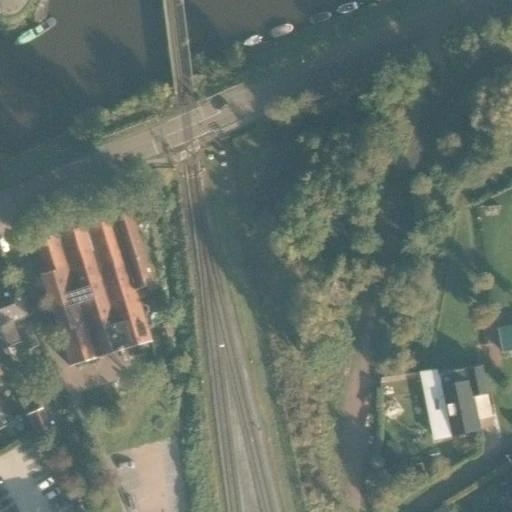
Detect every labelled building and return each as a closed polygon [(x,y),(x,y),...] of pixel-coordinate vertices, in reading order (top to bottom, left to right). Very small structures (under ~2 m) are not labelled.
[(110,219),(126,270),(132,291),(150,286),(129,213),(110,219)] [(99,279),(126,270),(110,219),(29,244),(39,276),(92,259),(99,279)] [(39,276),(57,334),(110,317),(99,279),(92,259),(39,276)] [(126,270),(99,279),(110,317),(57,334),(67,367),(148,342),(132,291),(126,270)] [(0,348),(1,350),(17,343),(21,353),(33,348),(23,323),(22,324),(20,318),(24,317),(13,289),(0,293),(0,348)] [(511,325),(498,329),(502,352),(511,350),(511,325)] [(488,395),(482,367),(438,376),(448,420),(432,423),(436,440),(481,430),(474,398),(488,395)] [(398,401),(393,395),(379,407),(390,419),(400,410),(395,404),(398,401)] [(41,407),(26,414),(34,432),(49,426),(41,407)]
